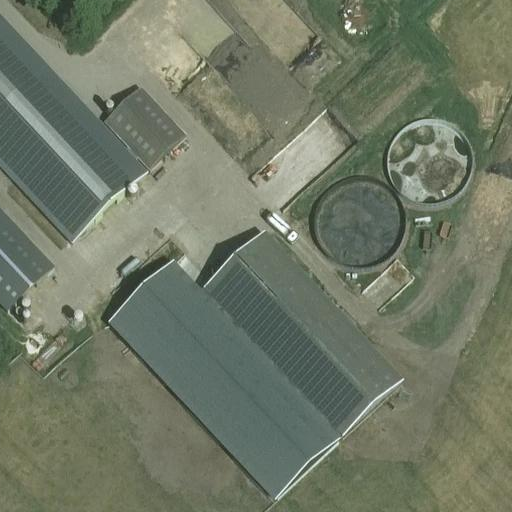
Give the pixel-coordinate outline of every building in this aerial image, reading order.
[(0,121),(50,75),(0,21),(0,121)] [(50,75),(0,121),(0,171),(72,248),(147,179),(134,166),(126,156),(50,75)] [(140,94),(104,128),(128,154),(126,156),(134,166),(137,163),(149,176),(186,142),(140,94)] [(406,126),(395,196),(457,205),(468,135),(406,126)] [(0,310),(7,318),(55,272),(0,213),(0,310)] [(205,295),(344,445),(403,391),(263,241),(205,295)]
